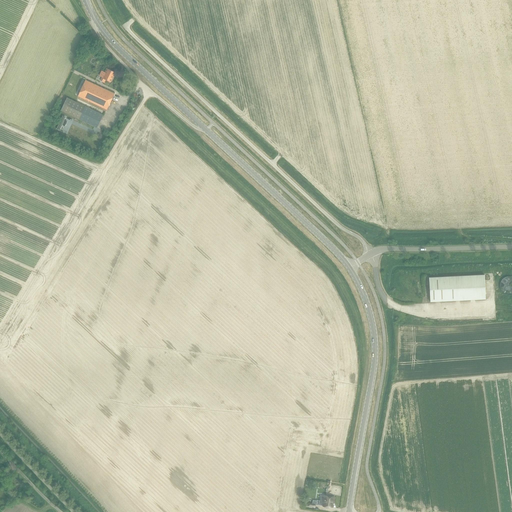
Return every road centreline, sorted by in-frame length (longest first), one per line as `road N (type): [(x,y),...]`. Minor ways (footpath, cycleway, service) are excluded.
road 1 (secondary): [(350,268),(117,48),(86,0)]
road 2 (unclassified): [(370,253),(133,36),(125,25),(133,20)]
road 3 (secondary): [(349,511),(374,366),(373,331),(350,268)]
road 4 (unclassified): [(370,253),(511,247)]
